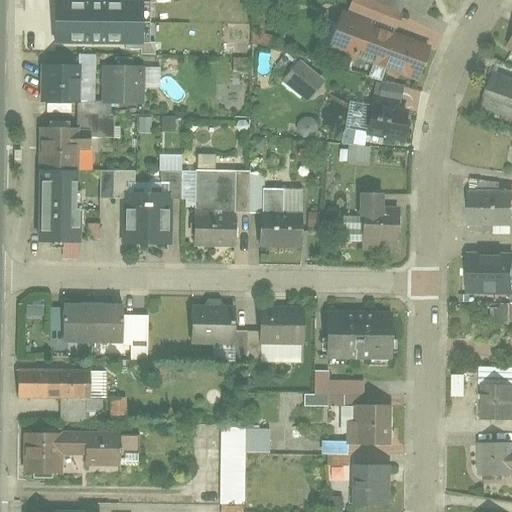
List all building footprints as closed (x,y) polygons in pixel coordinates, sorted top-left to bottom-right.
[(427,0),(408,0),(421,9),(427,0)] [(114,6),(75,6),(75,37),(114,37),(114,6)] [(425,46),(342,15),(330,46),(413,77),(425,46)] [(511,25),(500,45),(511,52),(511,25)] [(303,102),(322,80),(297,59),(278,80),(303,102)] [(73,243),(74,135),(113,135),(113,104),(77,104),(77,66),(45,66),(44,108),(68,108),(68,128),(38,128),(37,243),(73,243)] [(478,94),(511,108),(511,82),(488,72),(478,94)] [(398,143),(408,112),(372,100),(362,131),(398,143)] [(180,171),(180,155),(157,155),(157,171),(180,171)] [(248,169),(180,169),(180,246),(231,246),(231,214),(248,214),(248,169)] [(97,198),(120,198),(120,171),(97,170),(97,198)] [(511,220),(511,184),(480,184),(479,220),(511,220)] [(170,193),(127,192),(126,244),(169,245),(170,193)] [(395,249),(394,215),(366,216),(367,250),(395,249)] [(306,216),(267,218),(268,247),(307,246),(306,216)] [(511,256),(493,254),(473,253),(474,292),(511,292),(511,256)] [(511,306),(491,303),(489,322),(511,324),(511,306)] [(309,309),(257,309),(257,326),(243,326),(243,305),(196,305),(196,337),(238,337),(238,358),(262,358),(262,334),(309,334),(309,309)] [(145,316),(58,315),(57,351),(145,352),(145,316)] [(391,363),(392,327),(323,326),(323,362),(391,363)] [(101,381),(17,376),(15,406),(58,408),(57,428),(99,430),(101,381)] [(485,422),(511,421),(511,383),(485,383),(485,422)] [(390,406),(363,406),(363,453),(390,453),(390,406)] [(230,511),(230,423),(200,423),(200,511),(230,511)] [(134,444),(20,437),(17,479),(58,482),(59,465),(133,469),(134,444)] [(511,482),(511,443),(473,443),(473,482),(511,482)] [(389,473),(360,473),(359,511),(383,511),(389,511),(389,473)]
